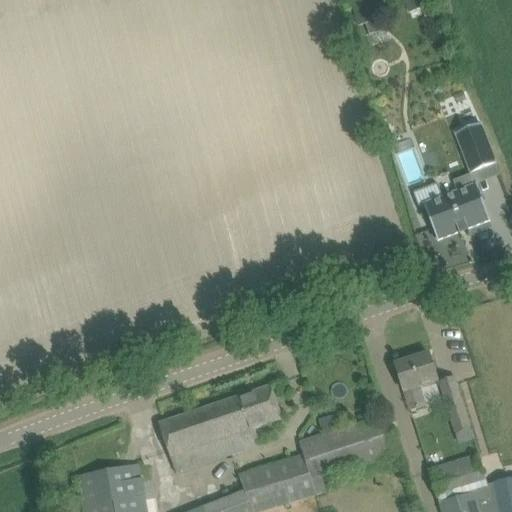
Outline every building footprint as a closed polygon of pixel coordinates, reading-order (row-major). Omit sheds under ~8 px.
[(375,0),(350,0),(359,26),(366,24),(370,36),(385,31),(380,14),(375,0)] [(456,135),(471,175),(497,165),(481,125),(456,135)] [(490,222),(476,186),(424,206),(438,242),(459,234),(460,236),(461,236),(460,233),(468,230),(469,233),(470,233),(469,230),(490,222)] [(396,366),(402,385),(404,392),(405,392),(411,411),(425,406),(419,387),(438,382),(430,355),(396,366)] [(456,434),(470,431),(455,380),(441,384),(456,434)] [(159,425),(166,444),(176,475),(260,446),(254,430),(282,421),(271,387),(159,425)] [(402,453),(396,434),(390,415),(300,444),(304,457),(248,475),(240,478),(246,492),(253,511),(267,511),(316,496),(326,493),(321,480),(402,453)] [(479,458),(429,474),(440,506),(441,511),(511,511),(511,482),(488,487),(488,488),(479,458)] [(78,478),(82,498),(84,511),(146,511),(138,467),(78,478)] [(253,511),(246,492),(204,508),(193,511),(253,511)]
